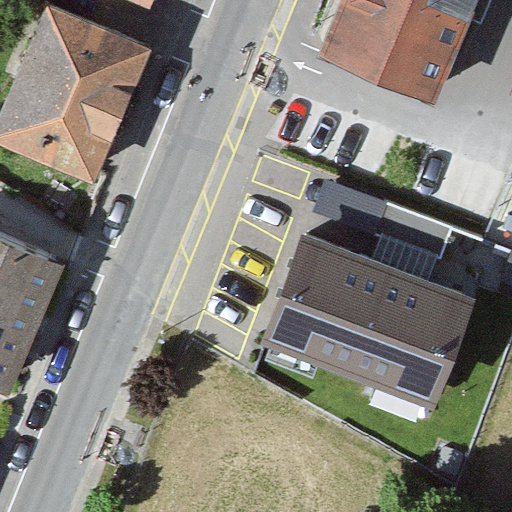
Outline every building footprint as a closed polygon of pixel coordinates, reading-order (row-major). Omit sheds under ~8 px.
[(0,134),(93,174),(150,41),(52,0),(46,0),(0,109),(0,134)] [(433,93),(472,0),(337,0),(319,45),(433,93)] [(439,253),(450,224),(380,197),(369,227),(439,253)] [(434,396),(474,286),(305,223),(264,333),(434,396)] [(0,378),(6,381),(59,253),(0,229),(0,378)]
